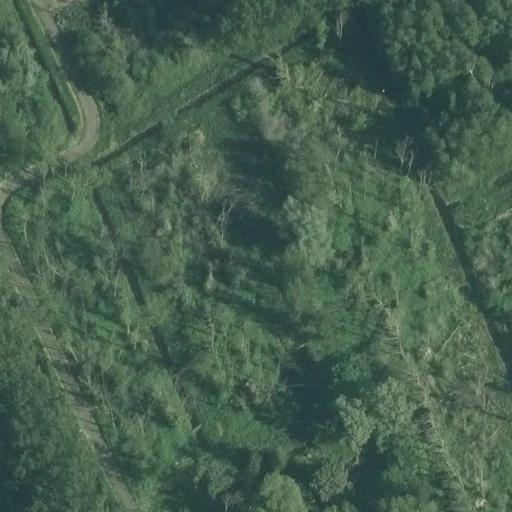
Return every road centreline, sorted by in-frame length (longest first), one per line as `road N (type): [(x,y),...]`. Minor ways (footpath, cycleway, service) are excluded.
road 1 (unknown): [(118,511),(0,261)]
road 2 (unknown): [(0,184),(73,145),(83,130),(22,0)]
